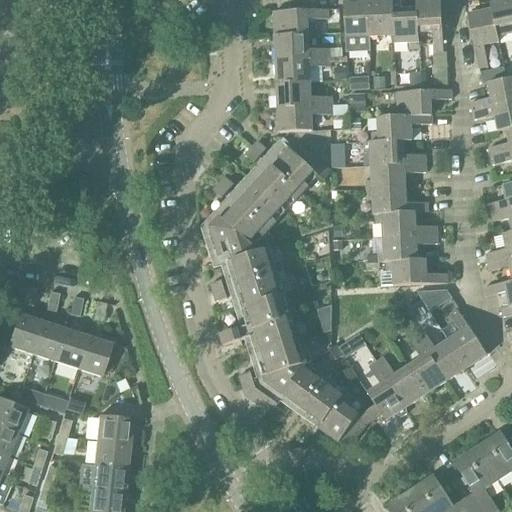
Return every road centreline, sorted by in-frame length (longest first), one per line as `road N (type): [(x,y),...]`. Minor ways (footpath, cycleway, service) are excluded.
road 1 (residential): [(269,468),(215,372),(189,249),(181,150),(231,90),(229,17)]
road 2 (residential): [(511,374),(465,265),(451,0)]
road 3 (tertiary): [(233,488),(159,333),(113,145)]
road 4 (residential): [(366,472),(511,384)]
road 5 (tertiary): [(113,145),(110,0)]
road 6 (residential): [(0,187),(55,160),(113,145)]
